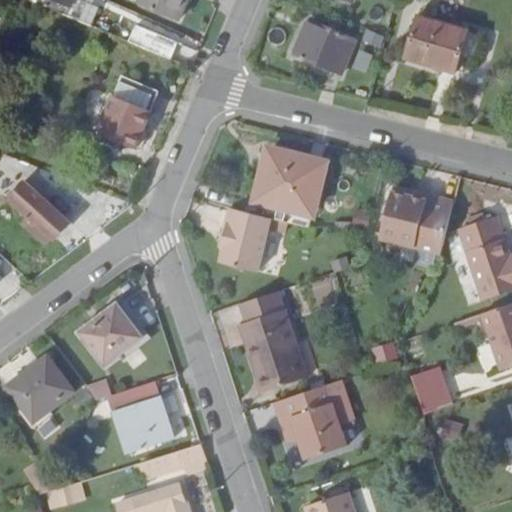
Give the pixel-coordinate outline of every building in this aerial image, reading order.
[(66,0),(114,21),(121,2),(116,0),(94,0),(94,1),(92,0),(66,0)] [(167,0),(200,15),(206,0),(167,0)] [(480,68),(487,42),(492,26),(440,11),(429,54),(480,68)] [(316,49),(336,57),(349,22),(329,14),(316,49)] [(364,67),(377,32),(349,22),(336,57),(364,67)] [(400,42),(404,31),(386,24),(382,35),(400,42)] [(175,34),(154,25),(149,36),(194,55),(201,38),(177,29),(175,34)] [(122,127),(157,142),(181,85),(145,70),(122,127)] [(20,147),(0,138),(0,177),(4,181),(20,147)] [(283,167),(292,169),(281,211),(291,213),(305,217),(309,203),(331,209),(344,159),(289,145),(283,167)] [(277,210),(281,211),(292,169),(283,167),(277,165),(270,193),(281,196),(277,210)] [(46,174),(32,191),(49,206),(75,231),(77,232),(91,216),(46,174)] [(459,248),(471,196),(443,189),(442,196),(424,190),(426,184),(409,180),(397,233),(459,248)] [(0,181),(0,201),(4,206),(7,208),(17,197),(0,181)] [(442,196),(443,189),(426,184),(424,190),(442,196)] [(277,267),(291,213),(281,211),(277,210),(250,203),(243,230),(247,231),(244,244),(240,257),(277,267)] [(309,203),(305,217),(327,222),(331,209),(309,203)] [(75,231),(49,206),(41,214),(68,238),(75,231)] [(511,213),(476,225),(499,297),(511,292),(511,213)] [(0,290),(24,273),(8,252),(0,258),(0,290)] [(279,393),(324,378),(301,309),(304,308),(299,292),(262,304),(268,321),(256,324),(279,393)] [(127,359),(164,332),(138,299),(102,328),(127,359)] [(511,309),(496,315),(511,365),(511,309)] [(471,330),(497,321),(496,315),(469,324),(471,330)] [(392,344),(373,348),(376,362),(395,358),(392,344)] [(55,418),(97,393),(74,354),(32,380),(55,418)] [(442,414),(471,405),(458,367),(430,376),(442,414)] [(174,374),(132,388),(128,389),(148,444),(193,430),(174,374)] [(0,388),(8,382),(2,375),(0,376),(0,388)] [(115,393),(128,389),(132,388),(130,378),(110,385),(115,393)] [(358,426),(371,422),(357,380),(302,398),(308,417),(298,420),(306,443),(316,440),(322,461),(365,447),(358,426)] [(444,433),(446,443),(452,460),(477,452),(468,425),(444,433)] [(220,436),(199,443),(156,457),(162,475),(226,454),(220,436)] [(67,486),(80,482),(62,453),(49,461),(67,486)] [(211,511),(200,479),(138,499),(141,511),(211,511)] [(85,503),(99,498),(95,484),(81,488),(85,503)] [(328,511),(375,511),(369,491),(326,505),(328,511)]
